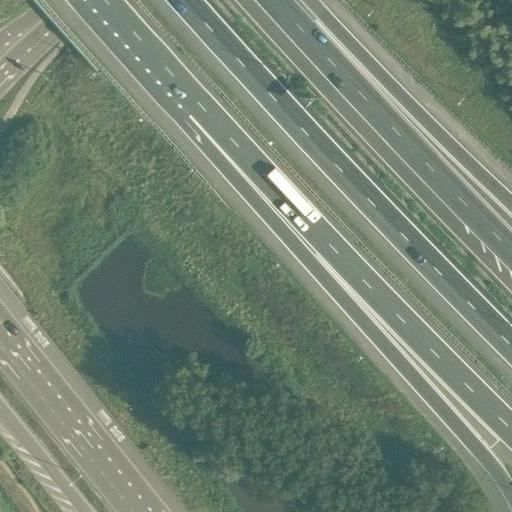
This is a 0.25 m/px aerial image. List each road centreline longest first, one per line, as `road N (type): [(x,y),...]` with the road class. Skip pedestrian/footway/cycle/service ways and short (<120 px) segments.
road 1 (motorway): [(196,104),(511,496)]
road 2 (motorway): [(185,0),(511,347)]
road 3 (motorway): [(196,104),(511,433)]
road 4 (motorway): [(511,262),(265,0)]
road 5 (motorway): [(511,203),(294,0)]
road 6 (motorway): [(140,511),(0,335)]
road 7 (motorway): [(104,0),(196,104)]
road 8 (motorway): [(0,409),(83,511)]
